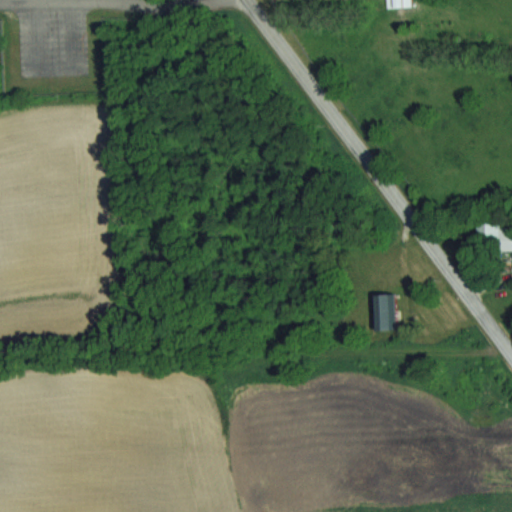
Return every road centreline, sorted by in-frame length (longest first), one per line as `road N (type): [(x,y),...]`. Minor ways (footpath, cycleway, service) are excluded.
road 1 (tertiary): [(511,355),(246,0)]
road 2 (tertiary): [(511,355),(246,0)]
